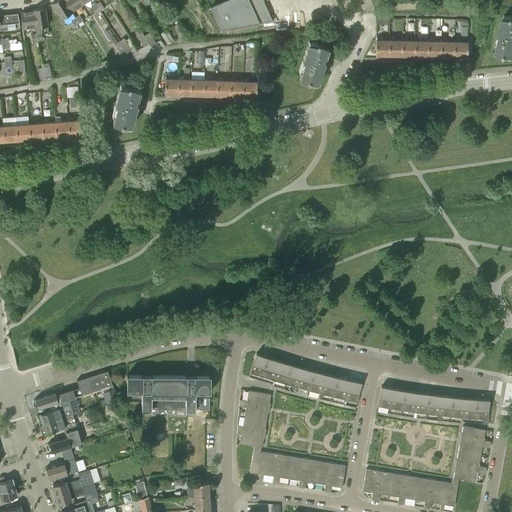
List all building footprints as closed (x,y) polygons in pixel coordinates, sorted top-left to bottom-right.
[(72,12),(64,0),(56,0),(52,3),(62,19),(72,12)] [(79,0),(64,0),(72,12),(73,12),(72,11),(82,5),(79,0)] [(263,0),(225,0),(210,7),(221,30),(273,21),(263,0)] [(33,9),(33,11),(35,27),(36,33),(37,40),(42,40),(40,27),(48,26),(45,8),(33,9)] [(35,27),(33,11),(21,12),(23,28),(35,27)] [(500,35),(496,53),(505,56),(506,54),(511,54),(511,16),(511,18),(503,17),(498,34),(500,35)] [(108,38),(114,35),(109,28),(104,31),(108,38)] [(167,44),(174,40),(167,29),(161,33),(167,44)] [(149,43),(144,36),(142,32),(137,35),(144,46),(149,43)] [(144,36),(149,43),(150,46),(156,43),(149,33),(144,36)] [(119,41),(119,42),(124,51),(126,53),(131,50),(124,38),(119,41)] [(389,55),(389,39),(376,39),(375,55),(389,55)] [(402,55),(402,40),(389,39),(389,55),(402,55)] [(415,56),(415,40),(402,40),(402,55),(415,56)] [(427,56),(428,40),(415,40),(415,56),(427,56)] [(441,56),(441,41),(428,40),(427,56),(441,56)] [(453,57),(454,41),(441,41),(441,56),(453,57)] [(454,41),(453,57),(467,57),(467,41),(454,41)] [(124,51),(119,42),(114,45),(120,54),(124,51)] [(305,61),(299,79),(308,83),(309,81),(318,83),(322,69),(326,70),(328,69),(329,64),(324,63),(325,62),(323,61),(327,48),(317,43),(317,45),(308,44),(303,60),(305,61)] [(178,94),(179,78),(165,78),(165,94),(178,94)] [(191,95),(192,79),(179,78),(178,94),(191,95)] [(192,79),(191,95),(204,95),(204,79),(192,79)] [(217,96),(217,80),(204,79),(204,95),(217,96)] [(230,96),(230,80),(217,80),(217,96),(230,96)] [(243,96),(243,81),(230,80),(230,96),(243,96)] [(243,81),(243,96),(256,97),(257,81),(243,81)] [(117,105),(113,123),(122,127),(123,125),(132,126),(136,112),(140,113),(141,112),(142,107),(137,105),(137,104),(135,104),(138,90),(128,87),(128,88),(119,88),(115,105),(117,105)] [(68,120),(69,136),(83,135),(81,119),(68,120)] [(69,136),(68,120),(55,121),(56,137),(69,136)] [(56,137),(55,121),(42,122),(43,138),(56,137)] [(43,138),(42,122),(29,123),(30,139),(43,138)] [(30,139),(29,123),(16,124),(17,140),(30,139)] [(3,125),(4,141),(17,140),(16,124),(3,125)] [(250,373),(262,377),(268,357),(256,353),(250,373)] [(268,357),(262,377),(274,380),(280,361),(268,357)] [(280,361),(274,380),(277,381),(285,384),(291,364),(283,362),(280,361)] [(291,364),(285,384),(295,387),(297,387),(303,367),(291,364)] [(303,367),(297,387),(309,391),(315,371),(303,367)] [(37,409),(49,405),(77,396),(102,388),(113,385),(108,370),(77,380),(79,388),(56,396),(55,393),(36,399),(34,400),(34,401),(33,402),(33,403),(33,404),(35,406),(36,406),(37,409)] [(315,371),(309,391),(321,394),(326,374),(315,371)] [(127,374),(127,391),(143,391),(142,410),(195,410),(195,409),(210,409),(210,392),(210,375),(127,374)] [(326,374),(321,394),(330,396),(333,397),(338,377),(335,376),(326,374)] [(338,377),(333,397),(339,398),(345,400),(350,379),(344,378),(338,377)] [(350,379),(345,400),(358,402),(362,382),(350,379)] [(378,406),(391,409),(394,388),(381,386),(378,406)] [(394,388),(391,409),(398,410),(403,411),(406,390),(394,388)] [(106,404),(118,400),(115,392),(114,389),(103,392),(103,393),(106,404)] [(240,402),(269,407),(270,402),(271,394),(249,390),(247,400),(240,399),(240,402)] [(406,390),(403,411),(415,412),(417,392),(406,390)] [(417,392),(415,412),(417,413),(427,414),(429,393),(417,392)] [(429,393),(427,414),(440,416),(441,395),(429,393)] [(441,395),(440,416),(452,417),(453,396),(441,395)] [(77,396),(49,405),(51,411),(37,415),(40,425),(73,415),(82,412),(77,396)] [(453,396),(452,417),(464,418),(465,397),(453,396)] [(465,397),(464,418),(468,418),(476,419),(477,398),(465,397)] [(477,398),(476,419),(488,420),(490,399),(477,398)] [(118,400),(106,404),(110,416),(122,412),(118,400)] [(269,407),(240,402),(239,406),(246,407),(244,416),(266,420),(268,413),(269,407)] [(73,415),(40,425),(42,434),(65,427),(66,432),(77,428),(73,415)] [(266,420),(244,416),(243,425),(238,425),(238,429),(264,433),(265,428),(266,420)] [(461,438),(490,444),(491,441),(484,440),(485,430),(463,425),(461,438)] [(79,428),(77,428),(66,432),(68,437),(48,443),(47,444),(47,446),(47,447),(47,448),(47,449),(48,449),(50,450),(51,453),(61,449),(71,446),(74,445),(79,443),(84,442),(79,428)] [(264,433),(238,429),(237,433),(241,434),(240,443),(254,445),(260,446),(262,447),(263,439),(264,433)] [(490,444),(461,438),(459,444),(460,444),(458,452),(480,456),(482,446),(490,448),(490,444)] [(260,446),(254,445),(250,472),(260,474),(259,480),(263,481),(264,474),(267,452),(259,451),(260,446)] [(71,446),(61,449),(65,461),(47,467),(50,479),(72,473),(69,463),(75,461),(71,446)] [(205,469),(205,449),(189,448),(188,469),(205,469)] [(275,483),(280,454),(275,453),(274,453),(267,452),(264,474),(273,476),(272,482),(275,483)] [(480,456),(458,452),(457,459),(456,465),(485,470),(486,467),(479,466),(480,456)] [(289,479),(293,456),(286,455),(280,454),(275,483),(279,483),(280,477),(289,479)] [(301,487),(306,458),(301,457),(300,457),(293,456),(289,479),(299,480),(298,486),(301,487)] [(316,483),(319,461),(312,459),(306,458),(301,487),(305,488),(306,481),(316,483)] [(327,491),(332,463),(327,462),(326,462),(319,461),(316,483),(325,485),(324,491),(327,491)] [(332,463),(327,491),(331,492),(332,486),(342,487),(346,465),(338,464),(332,463)] [(485,470),(456,465),(455,470),(453,478),(459,479),(476,482),(477,472),(485,473),(485,470)] [(372,499),(375,499),(380,470),(374,470),(366,468),(362,491),(373,493),(372,499)] [(52,485),(55,495),(94,483),(90,469),(78,473),(80,479),(65,483),(65,482),(52,485)] [(389,495),(393,473),(380,471),(375,499),(378,500),(379,494),(389,495)] [(401,503),(406,475),(400,474),(393,473),(389,495),(399,497),(398,503),(401,503)] [(415,500),(419,477),(411,476),(406,475),(401,503),(404,504),(405,498),(415,500)] [(0,491),(15,487),(12,478),(6,480),(5,477),(2,476),(0,477),(0,491)] [(427,508),(432,479),(426,478),(419,477),(415,500),(425,501),(424,507),(427,508)] [(459,479),(453,478),(452,483),(445,481),(441,504),(440,510),(443,511),(444,504),(454,506),(459,479)] [(441,504),(445,481),(437,480),(432,479),(427,508),(430,508),(431,502),(441,504)] [(193,483),(194,496),(210,496),(209,482),(193,483)] [(55,495),(58,505),(72,500),(71,498),(85,494),(87,500),(98,496),(94,483),(55,495)] [(0,501),(18,496),(15,487),(0,491),(0,501)] [(139,490),(141,498),(147,496),(145,488),(139,490)] [(132,501),(130,494),(123,496),(125,503),(132,501)] [(147,511),(153,511),(149,496),(140,499),(143,511),(147,511)] [(210,496),(194,496),(195,509),(210,508),(210,496)] [(61,511),(89,511),(86,500),(73,504),(74,508),(61,511)]
